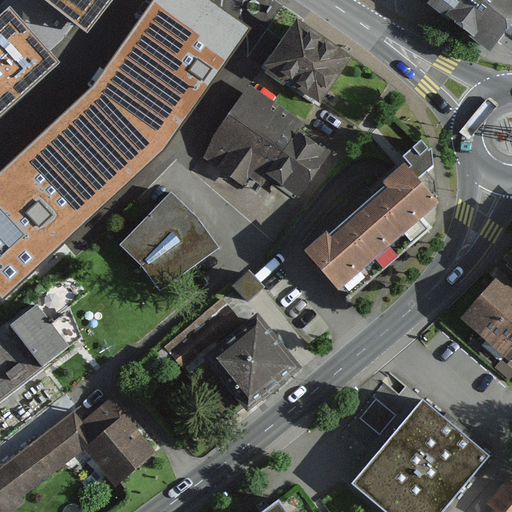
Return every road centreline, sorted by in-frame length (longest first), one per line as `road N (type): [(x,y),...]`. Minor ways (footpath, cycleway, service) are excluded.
road 1 (primary): [(497,178),(466,245),(420,304),(158,511)]
road 2 (primary): [(359,20),(477,102)]
